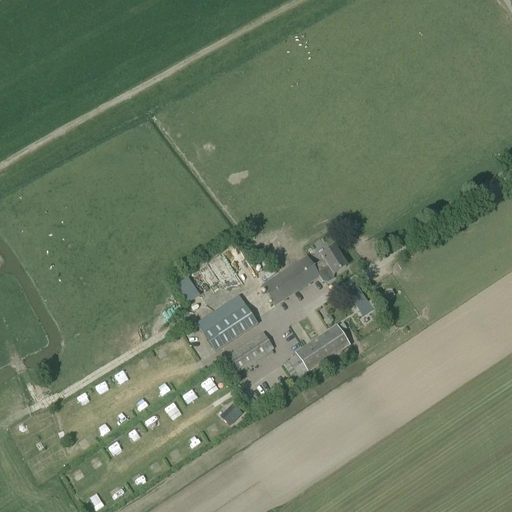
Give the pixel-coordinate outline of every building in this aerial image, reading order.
[(335,248),(320,257),(322,261),(313,267),(307,257),(261,287),(275,307),(319,278),(323,283),(328,284),(333,281),(334,275),(347,267),(335,248)] [(358,290),(348,295),(359,312),(369,306),(358,290)] [(258,326),(239,297),(195,325),(215,354),(258,326)] [(326,317),(324,321),(326,325),(331,325),(333,321),(331,317),(326,317)] [(294,355),(296,357),(287,363),(299,381),(350,347),(336,327),(294,355)] [(249,368),(250,370),(273,356),(271,353),(274,351),(263,333),(223,359),(234,377),(249,368)] [(211,379),(202,385),(207,392),(216,386),(211,379)] [(174,404),(165,410),(174,422),(183,415),(174,404)] [(228,415),(223,420),(229,426),(241,414),(232,405),(225,412),(228,415)] [(154,434),(162,430),(158,418),(149,421),(154,434)] [(104,438),(112,432),(104,420),(96,426),(104,438)] [(133,442),(141,437),(137,430),(129,435),(133,442)] [(194,448),(201,444),(197,437),(190,441),(194,448)] [(71,474),(77,482),(86,476),(81,468),(71,474)] [(93,504),(98,511),(106,507),(101,500),(93,504)]
